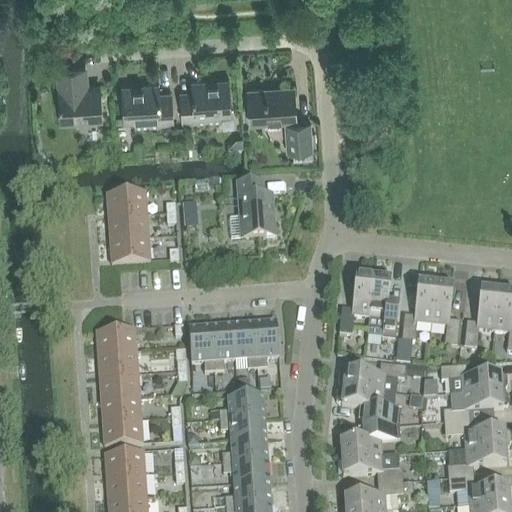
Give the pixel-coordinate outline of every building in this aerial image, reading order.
[(58,70),(60,90),(58,90),(60,123),(101,120),(99,87),(86,88),(84,68),(58,70)] [(191,83),(192,97),(180,98),(182,127),(221,125),(220,116),(231,115),(229,83),(207,85),(207,82),(191,83)] [(142,86),(143,89),(121,91),(123,123),(134,122),(135,131),(174,128),(172,98),(160,99),(159,85),(142,86)] [(296,125),(293,88),(247,91),(250,124),(285,122),(287,151),(312,150),(310,124),(296,125)] [(237,186),(241,241),(275,239),(272,197),(263,198),(262,184),(237,186)] [(107,198),(108,221),(146,218),(145,195),(107,198)] [(166,207),(166,217),(175,216),(175,206),(166,207)] [(175,216),(166,217),(167,227),(176,226),(175,216)] [(108,221),(110,244),(148,241),(146,218),(108,221)] [(148,241),(110,244),(111,267),(150,265),(148,241)] [(169,253),(170,263),(178,262),(178,252),(169,253)] [(354,318),(369,320),(374,276),(372,276),(369,273),(361,272),(358,275),(357,278),(356,278),(352,312),(342,310),(339,336),(352,337),(354,318)] [(376,277),(374,276),(369,320),(367,338),(382,339),(382,341),(395,342),(399,306),(388,305),(391,282),(389,281),(390,278),(387,275),(379,274),(376,277)] [(416,325),(431,327),(436,283),(434,283),(432,280),(423,279),(420,281),(420,285),(418,285),(415,318),(404,317),(401,343),(414,344),(416,325)] [(436,283),(431,327),(446,328),(444,347),(457,349),(460,323),(449,322),(453,288),(452,288),(452,285),(450,282),(441,281),(438,283),(436,283)] [(479,332),(494,333),(498,290),(496,290),(494,287),(485,286),(482,288),(482,291),(481,291),(477,325),(467,324),(464,350),(477,351),(479,332)] [(498,290),(494,333),(509,335),(507,354),(511,354),(511,328),(511,329),(511,324),(511,288),(511,289),(503,288),(500,290),(498,290)] [(276,325),(254,326),(257,371),(267,370),(266,360),(278,359),(276,325)] [(254,326),(232,328),(234,363),(246,362),(247,372),(257,371),(254,326)] [(175,329),(175,339),(184,338),(183,328),(175,329)] [(232,328),(210,329),(214,374),(223,373),(223,363),(234,363),(232,328)] [(214,374),(210,329),(188,331),(191,366),(203,365),(204,375),(214,374)] [(96,334),(98,358),(136,355),(135,332),(96,334)] [(185,352),(176,353),(177,365),(186,365),(185,352)] [(98,358),(100,380),(138,378),(136,355),(98,358)] [(177,365),(178,375),(186,375),(186,365),(177,365)] [(396,396),(397,381),(404,382),(405,369),(380,366),(379,377),(345,373),(345,375),(342,374),(339,377),(338,386),(340,388),(340,390),(396,396)] [(440,370),(441,383),(449,382),(450,398),(461,397),(505,394),(505,392),(507,389),(506,380),(504,378),(500,378),(500,377),(466,379),(465,368),(440,370)] [(186,375),(178,375),(178,385),(187,384),(186,375)] [(100,380),(101,403),(139,401),(138,378),(100,380)] [(396,396),(340,390),(339,392),(337,394),(336,403),(338,406),(342,407),(342,408),(364,410),(362,429),(363,431),(399,429),(400,412),(394,411),(396,396)] [(443,413),(444,426),(469,424),(469,414),(502,411),(502,410),(506,410),(508,407),(508,399),(505,396),(505,394),(461,397),(462,412),(443,413)] [(218,414),(219,424),(264,420),(263,398),(227,401),(228,413),(218,414)] [(101,403),(103,426),(141,423),(139,401),(101,403)] [(171,411),(171,421),(180,421),(179,411),(171,411)] [(230,433),(231,444),(266,442),(264,420),(219,424),(220,433),(230,433)] [(180,421),(171,421),(172,431),(181,431),(180,421)] [(141,423),(103,426),(104,449),(142,447),(141,423)] [(464,437),(465,453),(505,450),(508,450),(508,448),(511,445),(510,436),(507,434),(504,434),(504,433),(470,435),(469,424),(444,426),(445,439),(464,437)] [(340,444),(341,461),(381,458),(380,443),(400,442),(399,429),(363,432),(363,442),(340,444)] [(221,457),(222,467),(267,463),(266,442),(231,444),(231,456),(221,457)] [(506,467),(505,450),(465,453),(447,455),(448,469),(447,469),(448,482),(473,480),(472,470),(506,467)] [(105,457),(106,481),(145,478),(143,455),(105,457)] [(403,485),(402,472),(398,473),(397,458),(381,459),(381,458),(341,461),(343,478),(376,476),(377,487),(403,485)] [(233,476),(234,487),(269,485),(267,463),(222,467),(223,476),(233,476)] [(174,466),(175,476),(184,475),(183,465),(174,466)] [(184,475),(175,476),(176,486),(185,485),(184,475)] [(106,481),(108,503),(146,501),(145,478),(106,481)] [(468,493),(469,508),(511,505),(511,490),(511,489),(508,490),(508,488),(474,491),(473,480),(448,482),(449,494),(468,493)] [(224,500),(225,510),(270,506),(269,485),(234,487),(234,499),(224,500)] [(344,511),(396,511),(396,498),(403,498),(403,485),(377,487),(378,497),(344,500),(344,511)] [(108,503),(108,511),(146,511),(146,501),(108,503)]
